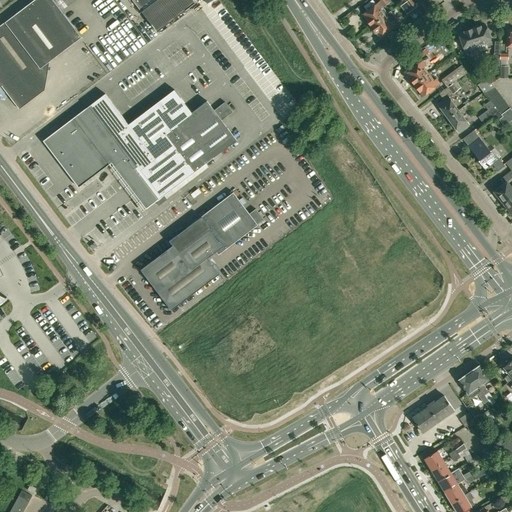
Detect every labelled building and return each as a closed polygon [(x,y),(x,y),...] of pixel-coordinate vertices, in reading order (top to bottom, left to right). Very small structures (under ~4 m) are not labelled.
[(44,89),(47,76),(49,62),(81,37),(82,37),(62,11),(76,0),(33,0),(0,25),(0,86),(2,86),(19,108),(44,89)] [(132,0),(141,11),(158,33),(197,3),(194,0),(132,0)] [(367,10),(363,13),(366,18),(365,19),(366,20),(366,22),(368,24),(370,25),(370,26),(385,15),(388,13),(383,6),(380,1),(376,4),(372,0),(364,6),(367,10)] [(411,0),(408,0),(406,2),(412,10),(417,6),(411,0)] [(385,15),(370,26),(371,27),(371,29),(373,31),(375,31),(376,33),(377,32),(380,37),(397,24),(393,19),(395,18),(390,11),(388,13),(385,15)] [(486,46),(492,44),(486,25),(481,26),(480,25),(479,26),(477,25),(475,26),(473,28),(472,28),(480,53),(481,52),(480,50),(486,49),(487,47),(486,46)] [(480,53),(472,28),(471,28),(469,28),(466,29),(465,30),(464,31),(464,32),(459,33),(465,53),(471,51),(472,55),(480,52),(480,53)] [(429,53),(426,49),(420,54),(423,58),(429,53)] [(414,85),(428,74),(423,67),(426,65),(422,60),(406,72),(410,77),(409,77),(410,79),(410,80),(412,83),(413,83),(414,85)] [(447,87),(455,81),(466,73),(461,66),(442,81),(447,87)] [(508,66),(500,66),(499,78),(507,78),(508,66)] [(417,90),(418,90),(419,92),(420,91),(424,96),(440,83),(436,78),(433,80),(428,74),(414,85),(415,86),(415,87),(417,90)] [(485,91),(485,92),(494,87),(489,79),(478,85),(483,92),(485,91)] [(456,81),(447,87),(452,93),(460,87),(456,81)] [(485,92),(489,97),(498,91),(494,87),(485,92)] [(164,195),(213,157),(236,140),(207,101),(192,112),(174,89),(128,124),(105,94),(43,140),(78,187),(121,154),(129,164),(123,168),(129,175),(127,177),(133,185),(136,182),(138,184),(144,179),(159,198),(155,201),(158,205),(167,199),(164,195)] [(489,97),(491,100),(492,101),(501,95),(498,91),(489,97)] [(492,101),(495,106),(504,99),(501,95),(492,101)] [(448,118),(458,110),(448,96),(437,104),(441,109),(441,112),(443,115),(446,116),(448,118)] [(495,106),(498,110),(507,103),(504,99),(495,106)] [(495,106),(492,101),(491,100),(484,105),(488,110),(478,117),(483,123),(494,115),(499,111),(498,110),(495,106)] [(221,105),(214,110),(221,119),(222,120),(233,111),(225,102),(221,105)] [(507,103),(498,110),(499,111),(501,114),(510,108),(507,103)] [(511,110),(510,108),(501,114),(508,123),(511,119),(511,110)] [(458,132),(469,124),(458,110),(448,118),(449,120),(449,123),(452,127),(454,127),(458,132)] [(498,158),(500,156),(494,148),(490,151),(473,130),(462,139),(462,140),(463,138),(477,155),(478,154),(481,158),(478,160),(486,170),(493,164),(498,170),(504,165),(498,158)] [(503,202),(511,195),(511,187),(511,188),(507,181),(494,191),(503,202)] [(165,251),(141,269),(171,310),(219,273),(207,258),(216,251),(218,255),(258,225),(257,223),(263,219),(256,209),(249,213),(233,192),(201,216),(199,217),(200,218),(178,234),(177,234),(177,235),(170,240),(169,240),(169,241),(173,246),(165,251)] [(511,195),(503,202),(511,213),(511,212),(511,195)] [(511,359),(504,367),(508,372),(503,376),(507,381),(511,377),(511,359)] [(469,372),(484,395),(488,392),(483,384),(489,379),(480,365),(478,366),(476,365),(474,367),(473,369),(469,372)] [(488,400),(484,395),(469,372),(464,376),(463,375),(460,377),(459,379),(458,380),(471,398),(478,393),(484,402),(488,400)] [(434,403),(444,418),(455,410),(444,395),(434,403)] [(433,425),(444,418),(434,403),(423,410),(433,425)] [(473,405),(468,409),(469,411),(475,420),(479,425),(483,423),(479,416),(480,415),(473,405)] [(423,432),(433,425),(423,410),(413,417),(423,432)] [(475,420),(469,411),(459,418),(466,427),(475,420)] [(469,431),(474,428),(474,429),(479,427),(478,425),(476,421),(476,422),(466,426),(469,431)] [(484,425),(475,429),(476,433),(486,429),(484,425)] [(486,429),(476,433),(479,438),(488,434),(486,429)] [(511,462),(511,460),(511,435),(510,432),(496,441),(511,462)] [(488,434),(479,438),(481,443),(490,439),(488,434)] [(490,439),(481,443),(483,448),(493,444),(490,439)] [(451,457),(457,453),(466,448),(463,443),(455,449),(448,453),(451,457)] [(495,451),(494,448),(492,444),(484,448),(483,448),(483,449),(487,456),(490,462),(497,458),(495,454),(494,452),(495,451)] [(431,469),(444,461),(437,450),(424,458),(431,469)] [(457,453),(451,457),(453,461),(460,457),(457,453)] [(498,460),(493,463),(496,468),(502,465),(498,460)] [(437,480),(451,472),(444,461),(431,469),(437,480)] [(445,492),(458,483),(465,479),(471,475),(469,471),(462,475),(457,468),(451,472),(437,480),(445,492)] [(471,475),(465,479),(467,483),(477,477),(474,473),(471,475)] [(451,502),(464,494),(458,483),(445,492),(451,502)] [(27,490),(34,493),(36,488),(30,484),(27,490)] [(19,495),(29,501),(32,496),(22,490),(19,495)] [(456,511),(461,511),(471,506),(475,504),(471,499),(474,497),(470,491),(464,494),(451,502),(456,511)] [(26,506),(29,501),(19,495),(16,501),(26,506)] [(23,511),(26,506),(16,501),(13,506),(23,511)]
